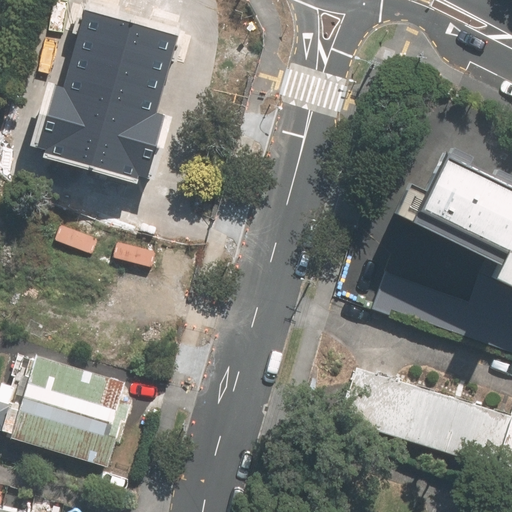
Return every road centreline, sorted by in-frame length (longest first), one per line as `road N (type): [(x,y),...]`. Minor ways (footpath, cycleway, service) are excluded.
road 1 (residential): [(203,511),(324,58)]
road 2 (secondary): [(511,60),(382,0)]
